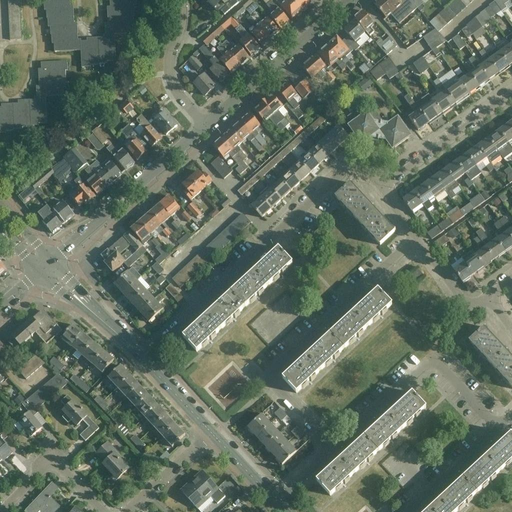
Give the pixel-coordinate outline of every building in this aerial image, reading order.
[(212,0),(207,5),(209,4),(218,14),(220,12),(224,16),(238,4),(235,0),(212,0)] [(243,8),(246,12),(255,5),(251,0),(243,8)] [(269,0),(261,0),(264,2),(275,15),(270,19),(281,31),(290,23),(272,2),(269,0)] [(275,0),(290,17),(292,20),(296,16),(297,17),(302,12),(290,0),(275,0)] [(290,0),(302,12),(307,8),(306,7),(310,4),(306,0),(290,0)] [(374,5),(381,13),(386,19),(391,15),(399,25),(417,10),(408,0),(379,0),(373,5),(374,5)] [(417,0),(408,0),(417,10),(417,9),(420,12),(423,10),(421,6),(422,5),(417,0)] [(458,0),(455,0),(452,2),(461,13),(466,8),(458,0)] [(467,0),(458,0),(466,8),(471,4),(467,0)] [(496,0),(494,2),(494,3),(501,12),(500,12),(501,13),(506,9),(504,6),(509,2),(507,0),(496,0)] [(47,20),(50,20),(74,18),(73,10),(70,10),(70,1),(44,3),(47,3),(47,11),(44,11),(44,12),(46,12),(47,20)] [(108,19),(131,18),(134,18),(134,10),(136,10),(136,9),(133,9),(133,1),(110,2),(110,10),(107,10),(108,19)] [(452,2),(448,7),(457,17),(461,13),(452,2)] [(485,11),(491,20),(496,16),(500,12),(501,12),(494,3),(489,6),(490,7),(485,11)] [(448,7),(443,11),(452,21),(457,17),(448,7)] [(438,15),(438,16),(447,26),(452,21),(443,11),(438,15)] [(480,15),(475,19),(482,28),(492,21),(491,20),(485,11),(480,15)] [(363,12),(354,20),(361,27),(369,37),(374,33),(369,28),(374,24),(363,12)] [(255,14),(251,17),(271,40),(279,32),(267,19),(262,23),(255,14)] [(438,16),(434,20),(442,30),(447,26),(438,16)] [(231,26),(236,31),(240,27),(231,17),(227,21),(231,26)] [(271,40),(251,17),(247,21),(255,29),(250,34),(262,48),(271,40)] [(74,18),(50,20),(51,28),(48,28),(50,28),(50,36),(54,36),(77,35),(77,26),(74,26),(74,18)] [(105,36),(114,36),(132,35),(132,27),(134,27),(134,26),(131,26),(131,18),(108,19),(108,27),(105,27),(105,36)] [(482,28),(475,19),(466,27),(467,27),(472,35),(482,28)] [(429,24),(436,31),(438,34),(442,30),(434,20),(429,24)] [(349,36),(344,41),(351,49),(354,52),(359,48),(356,44),(361,41),(359,39),(364,35),(354,23),(344,31),(349,36)] [(239,44),(251,57),(257,52),(257,51),(259,49),(260,49),(240,27),(236,31),(244,40),(239,44)] [(214,37),(216,39),(220,35),(216,31),(211,35),(214,37)] [(423,39),(428,47),(442,38),(438,34),(436,31),(431,33),(423,39)] [(466,31),(460,36),(466,45),(473,40),(466,31)] [(77,35),(54,36),(55,44),(52,44),(52,45),(54,45),(54,53),(81,52),(80,43),(78,43),(77,35)] [(203,42),(207,47),(216,39),(214,37),(211,35),(203,42)] [(114,36),(105,36),(106,39),(98,39),(99,62),(107,61),(107,64),(107,62),(116,62),(114,36)] [(452,41),(459,52),(465,48),(458,37),(452,41)] [(328,46),(347,68),(348,67),(352,72),(355,69),(346,58),(350,54),(348,52),(351,49),(344,41),(341,43),(337,38),(330,43),(331,44),(329,46),(328,46)] [(377,45),(387,56),(397,47),(389,38),(383,43),(382,41),(377,45)] [(428,47),(432,52),(446,42),(442,38),(428,47)] [(99,66),(99,62),(98,39),(89,39),(89,42),(80,43),(81,52),(81,62),(82,69),(82,66),(90,65),(90,68),(91,68),(91,66),(99,66)] [(500,53),(500,54),(510,67),(511,64),(511,48),(507,42),(497,49),(500,53)] [(226,43),(222,46),(240,67),(241,66),(240,66),(243,64),(249,59),(238,46),(233,51),(226,43)] [(240,67),(222,46),(220,44),(218,46),(219,48),(217,50),(223,57),(219,61),(231,75),(237,69),(239,67),(240,67)] [(318,54),(320,56),(317,58),(327,70),(336,62),(344,71),(347,68),(328,46),(327,46),(328,47),(325,49),(325,48),(318,54)] [(491,46),(486,49),(490,55),(495,51),(491,46)] [(204,47),(199,51),(214,68),(210,72),(220,84),(227,78),(226,77),(228,75),(229,76),(204,47)] [(352,55),(360,67),(370,60),(362,48),(352,55)] [(500,54),(490,61),(499,74),(510,67),(500,54)] [(327,70),(317,58),(316,56),(302,68),(312,80),(318,75),(322,80),(325,77),(330,84),(336,79),(327,70)] [(188,62),(197,72),(203,67),(193,57),(188,62)] [(422,58),(417,62),(425,73),(430,69),(422,58)] [(476,71),(470,76),(479,89),(489,81),(480,68),(473,58),(468,61),(476,71)] [(389,59),(379,66),(382,71),(392,64),(389,59)] [(490,61),(480,68),(489,81),(499,74),(490,61)] [(425,73),(417,62),(413,65),(421,76),(425,73)] [(41,64),(41,70),(41,72),(38,73),(39,82),(62,80),(66,80),(65,72),(67,72),(67,71),(64,71),(64,63),(67,63),(41,64)] [(396,69),(392,64),(382,71),(386,75),(396,69)] [(382,71),(379,66),(370,73),(377,82),(386,75),(382,71)] [(399,74),(396,69),(386,75),(389,81),(399,74)] [(194,74),(189,78),(195,85),(205,97),(215,89),(204,76),(200,80),(194,74)] [(470,76),(460,83),(469,96),(479,89),(470,76)] [(442,87),(446,92),(455,105),(469,96),(460,83),(456,77),(442,87)] [(62,88),(62,80),(39,82),(39,89),(36,90),(37,99),(46,98),(64,97),(63,89),(65,89),(65,88),(62,88)] [(433,83),(438,90),(442,87),(438,80),(433,83)] [(295,89),(304,100),(314,92),(304,81),(295,89)] [(280,87),(277,90),(288,104),(286,106),(298,120),(303,116),(297,109),(299,107),(297,105),(300,102),(301,100),(286,83),(285,84),(284,84),(282,86),(281,87),(280,87)] [(332,97),(343,91),(340,86),(329,93),(332,97)] [(420,93),(425,99),(429,96),(424,90),(420,93)] [(446,92),(433,102),(442,115),(455,105),(446,92)] [(266,100),(262,103),(285,129),(286,129),(290,126),(283,118),(287,114),(271,95),(270,96),(269,97),(267,98),(267,99),(266,100)] [(404,99),(408,105),(413,102),(408,96),(404,99)] [(46,98),(37,99),(37,101),(29,101),(30,124),(38,124),(38,127),(39,127),(39,125),(47,124),(46,98)] [(12,105),(13,128),(21,128),(21,131),(22,131),(22,129),(30,128),(30,124),(29,101),(20,102),(20,105),(12,105)] [(134,110),(127,102),(120,108),(116,111),(120,116),(124,112),(128,116),(134,110)] [(428,124),(419,111),(413,102),(408,105),(415,115),(409,119),(418,132),(419,131),(420,132),(425,128),(424,127),(428,124)] [(433,102),(419,111),(428,124),(442,115),(433,102)] [(285,129),(262,103),(259,106),(258,107),(257,107),(255,109),(255,110),(254,111),(265,124),(269,120),(276,128),(277,127),(281,132),(285,129)] [(0,108),(0,131),(5,131),(5,134),(6,134),(5,132),(14,132),(13,128),(12,105),(3,106),(3,109),(0,108)] [(162,110),(157,114),(161,118),(150,127),(159,137),(164,133),(166,136),(177,127),(162,110)] [(120,116),(116,111),(110,116),(114,121),(120,116)] [(353,127),(350,129),(360,143),(362,141),(364,143),(371,139),(386,141),(391,148),(393,146),(395,148),(408,139),(407,136),(409,135),(399,121),(397,123),(395,120),(389,125),(374,123),(369,116),(366,118),(365,115),(363,117),(359,111),(349,118),(353,124),(351,125),(353,127)] [(249,114),(240,123),(262,148),(266,144),(258,135),(263,130),(260,127),(249,114)] [(325,114),(315,123),(319,127),(328,118),(325,114)] [(159,137),(150,127),(141,117),(136,121),(145,132),(141,136),(152,149),(153,147),(155,147),(157,146),(157,144),(162,140),(159,137)] [(240,123),(231,131),(242,143),(246,140),(249,142),(250,142),(259,153),(260,152),(262,156),(266,153),(263,150),(263,149),(262,148),(240,123)] [(315,123),(305,131),(309,135),(319,127),(315,123)] [(503,129),(499,132),(508,144),(511,140),(511,127),(510,125),(504,130),(503,129)] [(124,146),(131,154),(137,161),(147,153),(143,148),(146,145),(130,127),(123,133),(130,141),(124,146)] [(338,127),(328,136),(338,148),(348,139),(338,127)] [(99,142),(103,145),(107,142),(97,129),(92,133),(94,135),(99,142)] [(231,131),(222,139),(243,163),(247,159),(240,150),(237,147),(242,143),(231,131)] [(305,131),(296,140),(300,144),(309,135),(305,131)] [(496,135),(489,140),(501,157),(504,160),(511,154),(511,149),(508,144),(499,132),(495,135),(496,135)] [(99,142),(94,135),(89,139),(93,144),(96,144),(99,142)] [(328,136),(318,145),(329,157),(338,148),(328,136)] [(481,145),(477,147),(486,159),(487,159),(490,164),(490,165),(491,164),(501,157),(489,140),(488,138),(481,144),(481,145)] [(248,169),(222,139),(213,147),(224,160),(229,156),(231,158),(239,167),(235,171),(240,176),(248,169)] [(296,140),(286,149),(290,153),(300,144),(296,140)] [(298,148),(302,153),(310,147),(305,141),(298,148)] [(90,142),(83,147),(94,160),(100,155),(90,142)] [(318,145),(309,154),(319,166),(329,157),(318,145)] [(134,164),(128,156),(123,150),(119,154),(112,146),(107,150),(125,172),(130,168),(131,168),(133,167),(133,165),(134,164)] [(467,155),(476,167),(486,159),(477,147),(474,150),(474,151),(468,155),(467,155)] [(87,165),(74,149),(69,154),(63,159),(64,160),(70,167),(76,174),(83,169),(87,165)] [(286,149),(276,157),(280,162),(290,153),(286,149)] [(309,154),(299,163),(309,175),(319,166),(309,154)] [(476,167),(467,155),(468,156),(461,160),(460,160),(456,163),(465,175),(469,180),(469,179),(470,181),(481,174),(476,167)] [(276,157),(267,166),(271,170),(280,162),(276,157)] [(218,158),(215,162),(229,176),(233,172),(218,158)] [(105,169),(96,176),(106,188),(107,188),(122,175),(111,163),(112,163),(111,162),(110,161),(108,162),(108,161),(102,166),(105,169)] [(229,176),(215,162),(211,165),(224,180),(229,176)] [(61,163),(51,170),(54,174),(58,181),(61,186),(64,183),(65,184),(66,183),(66,182),(66,178),(64,176),(69,172),(61,163)] [(299,163),(290,172),(300,183),(309,175),(299,163)] [(446,170),(455,182),(465,175),(456,163),(453,165),(453,166),(447,171),(446,170)] [(490,165),(490,164),(486,167),(490,173),(495,170),(491,164),(490,165)] [(87,165),(83,169),(92,180),(87,184),(97,196),(106,188),(96,176),(87,165)] [(267,166),(257,175),(261,179),(271,170),(267,166)] [(54,174),(51,170),(31,186),(31,187),(35,191),(36,192),(41,198),(44,196),(38,188),(54,174)] [(439,175),(435,178),(445,192),(451,201),(456,197),(452,192),(458,187),(455,182),(446,170),(446,171),(440,176),(439,175)] [(198,172),(190,179),(201,192),(212,182),(205,174),(202,177),(198,172)] [(290,172),(280,181),(291,192),(300,183),(290,172)] [(257,175),(248,184),(251,188),(261,179),(257,175)] [(431,179),(424,184),(435,200),(445,192),(435,178),(431,180),(431,179)] [(95,198),(79,179),(74,183),(80,189),(75,193),(76,194),(71,198),(79,207),(84,203),(86,206),(88,204),(88,205),(92,203),(91,201),(92,200),(94,198),(95,198)] [(201,192),(190,179),(182,186),(186,191),(183,194),(190,202),(201,192)] [(469,179),(469,180),(464,183),(468,189),(473,185),(470,181),(469,179)] [(280,181),(271,189),(281,201),(291,192),(280,181)] [(251,188),(248,184),(238,192),(242,197),(251,188)] [(372,209),(363,200),(350,186),(352,184),(351,184),(336,198),(345,208),(344,210),(345,209),(348,212),(347,213),(347,214),(349,213),(358,222),(373,208),(372,209)] [(414,193),(423,205),(427,212),(433,207),(430,203),(435,200),(424,184),(424,185),(425,186),(419,191),(418,190),(414,193)] [(31,187),(19,197),(23,202),(36,192),(35,191),(31,187)] [(259,196),(261,198),(271,210),(281,201),(271,189),(269,188),(259,196)] [(423,205),(414,193),(410,196),(409,195),(402,200),(415,218),(421,214),(418,209),(423,205)] [(169,197),(160,205),(171,217),(180,210),(169,197)] [(45,212),(47,215),(44,217),(46,219),(42,222),(53,235),(62,227),(50,213),(51,212),(41,198),(35,202),(37,204),(33,207),(40,216),(45,212)] [(271,210),(261,198),(255,204),(252,200),(248,203),(262,219),(262,218),(271,210)] [(231,203),(227,199),(220,205),(224,209),(231,203)] [(53,210),(58,216),(65,224),(74,216),(62,202),(53,210)] [(187,208),(197,219),(201,215),(192,204),(187,208)] [(459,211),(460,212),(464,217),(474,210),(470,204),(459,211)] [(160,205),(151,213),(162,225),(171,217),(160,205)] [(394,233),(393,232),(372,210),(374,208),(373,208),(358,222),(367,232),(365,233),(366,234),(367,232),(370,236),(369,237),(371,236),(380,246),(396,232),(395,231),(394,233)] [(464,217),(460,212),(453,218),(457,223),(464,217)] [(151,213),(140,222),(151,235),(162,225),(151,213)] [(182,216),(188,223),(192,220),(185,213),(182,216)] [(242,215),(238,219),(246,227),(250,224),(242,215)] [(511,227),(505,218),(499,222),(511,239),(511,227)] [(238,219),(234,223),(242,231),(246,227),(238,219)] [(449,219),(438,226),(443,233),(453,225),(449,219)] [(151,235),(140,222),(131,230),(142,243),(147,238),(149,241),(153,237),(151,235)] [(172,225),(178,232),(182,230),(180,228),(180,227),(175,222),(172,225)] [(502,237),(497,241),(505,253),(505,252),(511,247),(511,248),(511,247),(511,239),(499,222),(494,226),(502,237)] [(234,223),(230,227),(238,235),(242,231),(234,223)] [(443,233),(438,226),(427,234),(432,241),(443,233)] [(230,227),(225,231),(233,240),(238,235),(230,227)] [(168,238),(169,240),(172,238),(171,236),(171,235),(166,229),(162,233),(167,239),(168,238)] [(225,231),(221,235),(229,244),(233,240),(225,231)] [(123,238),(124,238),(131,246),(136,253),(143,247),(129,232),(123,238)] [(478,237),(486,248),(495,260),(499,257),(498,257),(504,252),(505,253),(497,241),(491,244),(487,237),(486,238),(483,234),(478,237)] [(221,235),(216,239),(224,248),(229,244),(221,235)] [(445,236),(442,238),(434,244),(438,250),(449,242),(445,236)] [(101,257),(106,263),(117,254),(119,256),(131,246),(124,238),(123,238),(108,251),(101,257)] [(159,251),(163,248),(155,239),(151,242),(156,248),(157,248),(159,251)] [(216,239),(212,244),(220,252),(224,248),(216,239)] [(212,244),(207,248),(215,256),(220,252),(212,244)] [(207,248),(203,251),(211,260),(215,256),(207,248)] [(486,248),(475,256),(484,268),(484,267),(490,262),(491,263),(495,260),(486,248)] [(279,251),(274,256),(255,273),(254,271),(268,287),(278,278),(279,279),(280,279),(278,278),(282,274),(283,276),(283,275),(282,274),(292,265),(278,249),(277,250),(279,251)] [(203,251),(198,256),(206,265),(211,260),(203,251)] [(106,263),(105,264),(113,274),(124,264),(132,256),(128,252),(121,258),(119,256),(117,254),(106,263)] [(472,252),(462,259),(473,276),(477,273),(477,272),(483,267),(484,268),(475,256),(472,252)] [(135,254),(132,256),(124,264),(128,269),(139,260),(135,254)] [(198,256),(194,260),(202,269),(206,265),(198,256)] [(473,276),(462,259),(451,267),(454,271),(463,285),(471,279),(470,278),(473,276)] [(194,260),(189,264),(198,273),(202,269),(194,260)] [(152,268),(156,272),(159,276),(164,272),(157,264),(152,268)] [(189,264),(185,268),(193,277),(198,273),(189,264)] [(185,268),(181,272),(189,281),(193,277),(185,268)] [(424,276),(421,274),(418,270),(409,278),(415,284),(424,276)] [(255,273),(250,278),(232,295),(230,293),(244,309),(254,300),(255,301),(256,301),(255,299),(258,296),(259,298),(260,297),(258,296),(268,287),(254,271),(255,273)] [(181,272),(176,277),(184,285),(189,281),(181,272)] [(123,295),(137,282),(141,278),(137,274),(133,278),(128,273),(114,286),(115,286),(120,292),(122,290),(125,293),(123,295)] [(162,277),(156,282),(160,286),(165,281),(162,277)] [(184,285),(176,277),(172,280),(180,289),(184,285)] [(131,304),(131,305),(146,291),(137,282),(123,295),(125,294),(128,297),(126,298),(132,304),(131,304)] [(166,290),(174,299),(179,295),(171,285),(166,290)] [(378,292),(377,293),(355,314),(353,312),(353,313),(368,328),(377,319),(379,320),(378,319),(381,316),(382,317),(383,316),(382,315),(392,306),(377,290),(377,291),(378,292)] [(140,314),(155,301),(146,291),(131,305),(132,305),(132,304),(137,310),(139,309),(142,312),(140,314)] [(231,295),(226,300),(208,317),(206,315),(221,331),(230,322),(232,323),(231,322),(234,318),(235,320),(236,319),(235,318),(244,309),(230,293),(230,294),(231,295)] [(155,301),(140,314),(142,312),(145,315),(143,317),(149,323),(148,323),(149,323),(163,310),(159,305),(164,300),(160,296),(155,301)] [(16,331),(6,340),(15,351),(35,333),(43,342),(37,348),(40,351),(62,332),(54,323),(53,323),(47,315),(45,313),(41,313),(41,312),(38,314),(39,315),(33,320),(32,319),(32,320),(28,324),(25,324),(24,327),(18,333),(16,331)] [(354,314),(349,319),(331,336),(330,334),(329,334),(344,350),(354,341),(355,342),(354,341),(358,337),(359,339),(359,338),(358,337),(368,328),(353,313),(354,314)] [(208,317),(202,322),(184,339),(183,337),(182,337),(197,353),(207,344),(208,345),(207,343),(211,340),(212,342),(212,341),(211,340),(221,331),(206,315),(208,317)] [(61,339),(72,348),(83,335),(83,334),(83,335),(73,327),(73,326),(61,339)] [(505,353),(500,348),(484,330),(486,329),(485,328),(469,343),(479,353),(477,354),(478,354),(479,353),(482,356),(481,358),(483,357),(492,367),(507,352),(505,353)] [(331,336),(325,341),(307,358),(306,356),(320,372),(330,363),(331,364),(332,364),(330,363),(334,359),(335,361),(335,360),(334,359),(344,350),(329,334),(329,335),(331,336)] [(72,348),(82,357),(94,343),(93,343),(93,344),(83,335),(84,335),(83,335),(72,348)] [(82,357),(92,366),(104,352),(103,352),(93,344),(94,344),(94,343),(82,357)] [(419,349),(399,370),(408,378),(427,357),(419,349)] [(104,352),(92,366),(103,375),(114,361),(113,361),(104,353),(104,352)] [(511,360),(506,354),(507,352),(492,367),(501,376),(499,377),(500,378),(501,377),(504,380),(503,381),(503,382),(505,380),(511,388),(511,360)] [(35,355),(30,360),(39,369),(45,364),(35,355)] [(307,358),(302,363),(284,380),(282,378),(282,379),(296,394),(306,385),(308,386),(307,385),(310,381),(311,383),(312,382),(311,381),(320,372),(306,356),(306,357),(307,358)] [(54,358),(50,363),(55,368),(59,363),(54,358)] [(30,360),(26,364),(34,373),(39,369),(30,360)] [(65,367),(59,363),(55,368),(53,370),(56,374),(59,371),(61,372),(65,367)] [(26,364),(22,367),(30,377),(34,373),(26,364)] [(30,377),(22,367),(17,371),(26,381),(30,377)] [(108,379),(117,389),(130,377),(121,368),(121,367),(108,379)] [(57,375),(51,381),(60,391),(68,384),(59,376),(57,375)] [(74,375),(70,380),(75,385),(80,380),(74,375)] [(117,389),(126,399),(139,387),(139,386),(139,387),(130,377),(117,389)] [(91,389),(80,380),(75,385),(86,394),(91,389)] [(51,381),(47,385),(55,395),(60,391),(51,381)] [(47,385),(42,389),(50,399),(55,395),(47,385)] [(126,399),(136,408),(148,396),(148,397),(139,387),(140,387),(139,387),(126,399)] [(42,389),(37,393),(46,403),(50,399),(42,389)] [(37,393),(32,397),(41,407),(46,403),(37,393)] [(412,395),(407,400),(389,417),(387,415),(402,431),(411,422),(413,423),(412,422),(415,418),(416,420),(417,419),(416,418),(426,409),(411,393),(411,394),(412,395)] [(99,430),(68,396),(61,402),(67,409),(63,412),(66,415),(63,418),(68,424),(71,421),(77,427),(83,421),(89,428),(80,437),(85,442),(99,430)] [(136,408),(145,418),(158,406),(157,406),(148,397),(149,397),(148,396),(136,408)] [(27,400),(36,411),(41,407),(32,397),(28,401),(27,400)] [(99,397),(94,401),(99,406),(103,401),(99,397)] [(36,411),(27,400),(22,405),(29,414),(15,426),(20,433),(25,429),(32,437),(31,437),(31,438),(42,429),(33,418),(38,414),(36,411)] [(109,407),(103,401),(99,406),(104,411),(109,407)] [(145,418),(154,428),(167,416),(166,416),(157,407),(158,406),(145,418)] [(284,413),(280,409),(274,415),(278,418),(284,413)] [(287,417),(284,413),(278,418),(281,422),(287,417)] [(389,417),(383,422),(365,438),(364,437),(378,453),(388,444),(389,445),(388,443),(392,440),(393,442),(393,441),(392,440),(402,431),(387,415),(389,417)] [(122,421),(117,416),(112,421),(117,426),(122,421)] [(154,428),(163,438),(176,426),(175,426),(166,417),(167,416),(154,428)] [(255,433),(258,436),(270,425),(262,416),(247,429),(248,429),(254,435),(255,433)] [(122,421),(117,426),(114,428),(123,437),(130,431),(122,421)] [(259,441),(265,447),(279,434),(270,425),(258,436),(256,438),(258,436),(261,439),(259,441)] [(176,426),(163,438),(172,447),(172,448),(185,436),(185,435),(184,436),(175,426),(176,426)] [(301,431),(297,427),(291,433),(295,437),(301,431)] [(0,462),(5,458),(6,459),(13,454),(3,443),(8,438),(0,429),(0,462)] [(304,435),(301,431),(295,437),(298,441),(304,435)] [(272,452),(275,455),(287,443),(279,434),(265,447),(271,453),(272,452)] [(511,436),(506,441),(488,458),(486,456),(500,472),(510,463),(511,464),(511,462),(511,461),(511,436),(510,434),(509,434),(511,436)] [(135,436),(130,440),(135,445),(140,441),(135,436)] [(365,439),(360,444),(341,461),(340,459),(354,475),(364,466),(365,467),(364,465),(368,462),(369,464),(369,463),(368,462),(378,453),(364,437),(363,437),(365,439)] [(145,446),(140,441),(135,445),(140,451),(145,446)] [(117,480),(117,481),(129,470),(120,460),(122,458),(108,443),(96,454),(101,459),(103,458),(106,462),(103,465),(103,466),(104,466),(114,476),(113,476),(114,477),(115,476),(118,479),(117,480)] [(287,443),(275,455),(273,456),(273,457),(275,455),(278,458),(276,459),(282,465),(282,466),(296,453),(296,452),(296,453),(287,443)] [(144,455),(154,465),(158,461),(149,451),(144,455)] [(487,458),(482,463),(464,480),(463,478),(462,478),(477,494),(487,485),(488,486),(487,484),(490,481),(492,482),(491,481),(500,472),(486,456),(487,458)] [(341,461),(336,466),(318,482),(316,481),(330,497),(340,487),(341,489),(342,488),(341,487),(344,484),(345,485),(346,485),(344,484),(354,475),(340,459),(341,461)] [(189,485),(191,487),(183,494),(195,507),(208,495),(218,505),(225,498),(200,471),(202,473),(193,481),(192,479),(191,479),(193,481),(189,485)] [(464,480),(458,485),(440,502),(439,500),(449,511),(457,511),(463,507),(464,508),(463,506),(467,503),(468,505),(468,504),(467,503),(477,494),(462,478),(464,480)] [(39,511),(40,511),(55,511),(60,508),(50,499),(58,490),(52,484),(25,511),(39,511)] [(440,502),(435,507),(429,511),(449,511),(439,500),(438,500),(440,502)]
